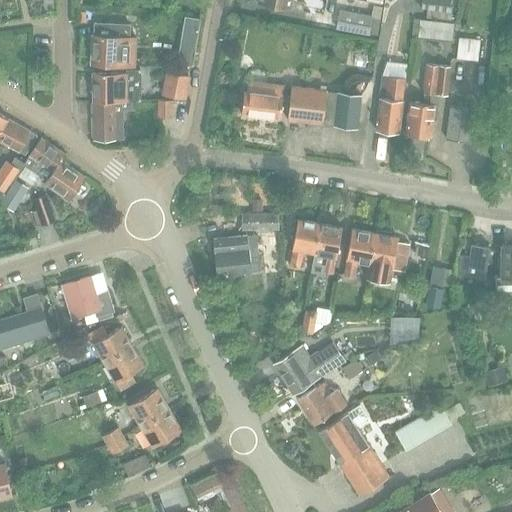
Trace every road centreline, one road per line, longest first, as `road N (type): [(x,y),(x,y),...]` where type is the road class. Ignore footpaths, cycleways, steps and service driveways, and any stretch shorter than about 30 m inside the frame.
road 1 (unclassified): [(186,155),(511,207)]
road 2 (tertiary): [(249,438),(143,206)]
road 3 (residential): [(249,438),(56,511)]
road 4 (residential): [(0,271),(113,235),(143,206)]
road 5 (residential): [(186,155),(214,0)]
road 6 (residential): [(59,134),(63,0)]
